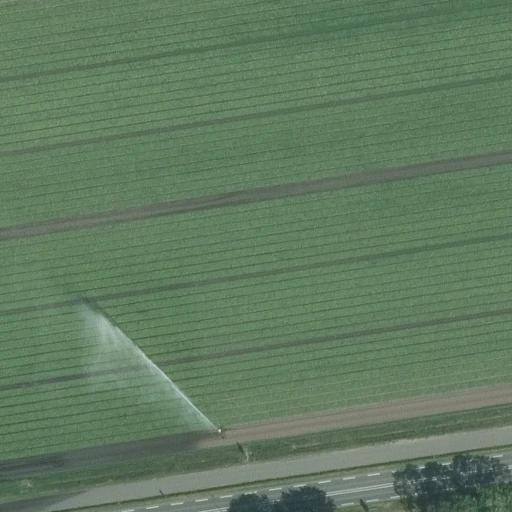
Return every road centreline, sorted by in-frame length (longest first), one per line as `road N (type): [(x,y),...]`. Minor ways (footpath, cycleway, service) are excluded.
road 1 (unclassified): [(511,432),(0,510)]
road 2 (primary): [(222,511),(511,469)]
